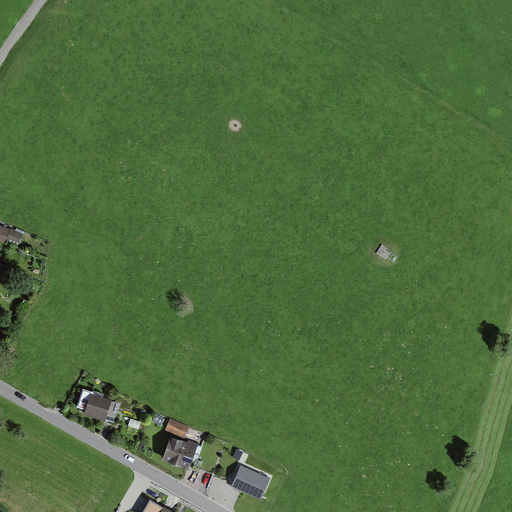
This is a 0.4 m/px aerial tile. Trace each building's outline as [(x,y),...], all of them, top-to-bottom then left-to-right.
[(0,241),(4,243),(10,230),(0,225),(0,241)] [(11,231),(7,239),(19,245),(23,236),(11,231)] [(377,253),(386,259),(391,251),(382,245),(377,253)] [(121,405),(93,396),(93,394),(84,391),(78,409),(86,412),(85,417),(105,423),(106,421),(115,424),(121,405)] [(190,427),(172,418),(168,427),(185,436),(190,427)] [(188,442),(187,445),(172,439),(162,463),(186,472),(188,466),(191,467),(192,463),(199,447),(188,442)] [(241,467),(231,488),(261,502),(271,480),(241,467)]
